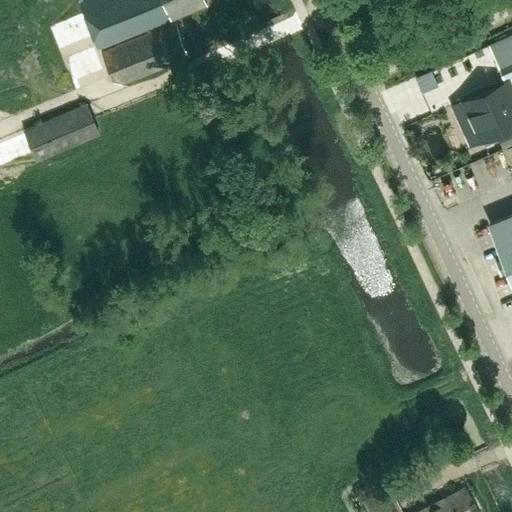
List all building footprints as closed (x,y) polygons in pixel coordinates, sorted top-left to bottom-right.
[(44,32),(79,26),(75,0),(74,0),(40,5),(44,32)] [(78,0),(97,47),(206,2),(205,0),(78,0)] [(189,55),(176,21),(101,51),(112,79),(121,83),(144,74),(189,55)] [(511,32),(489,43),(506,79),(511,76),(511,32)] [(94,41),(69,40),(68,66),(93,67),(94,41)] [(437,85),(435,78),(419,85),(422,92),(437,85)] [(508,125),(511,123),(511,98),(511,99),(504,82),(490,89),(490,87),(463,99),(481,139),(508,127),(508,125)] [(37,159),(99,133),(86,103),(24,128),(37,159)] [(511,211),(489,221),(511,276),(511,211)] [(388,484),(366,496),(374,511),(397,511),(402,510),(388,484)] [(478,511),(465,487),(415,511),(478,511)]
